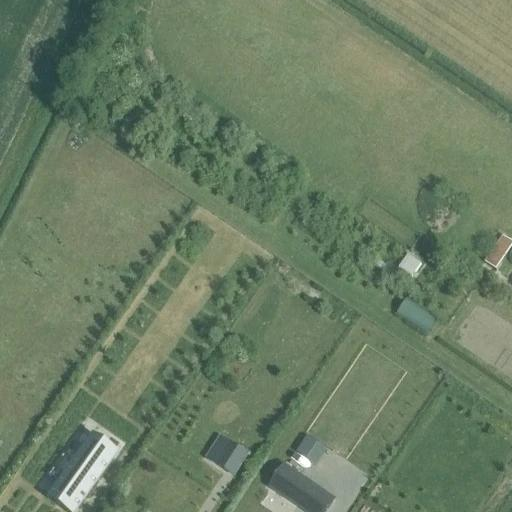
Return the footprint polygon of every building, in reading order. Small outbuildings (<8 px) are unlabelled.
[(511,244),(502,237),(484,264),(496,273),(511,249),(511,244)] [(408,257),(398,270),(411,279),(421,266),(408,257)] [(407,299),(395,316),(426,337),(437,320),(407,299)] [(86,418),(37,487),(50,497),(48,500),(65,511),(77,511),(119,455),(118,454),(125,445),(86,418)] [(231,445),(217,468),(234,478),(248,456),(231,445)] [(284,469),(270,488),(304,511),(326,511),(333,502),(284,469)]
